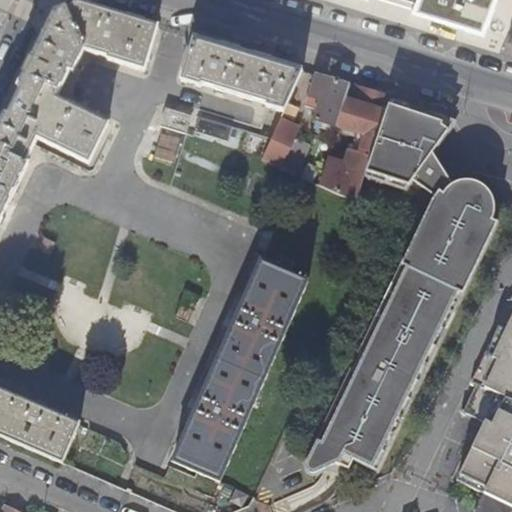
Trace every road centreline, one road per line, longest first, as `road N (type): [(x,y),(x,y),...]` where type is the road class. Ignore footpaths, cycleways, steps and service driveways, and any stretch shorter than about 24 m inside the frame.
road 1 (secondary): [(189,0),(511,98)]
road 2 (unclassified): [(402,501),(511,252)]
